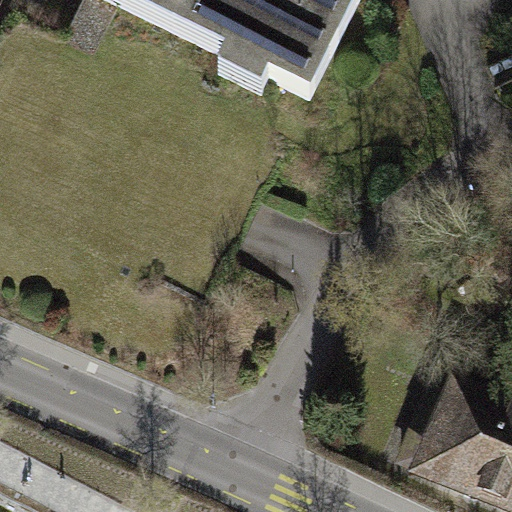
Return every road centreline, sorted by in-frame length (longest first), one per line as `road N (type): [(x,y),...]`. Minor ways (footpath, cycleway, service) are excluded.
road 1 (residential): [(511,143),(423,194),(350,280),(248,473)]
road 2 (secondary): [(0,368),(248,473)]
